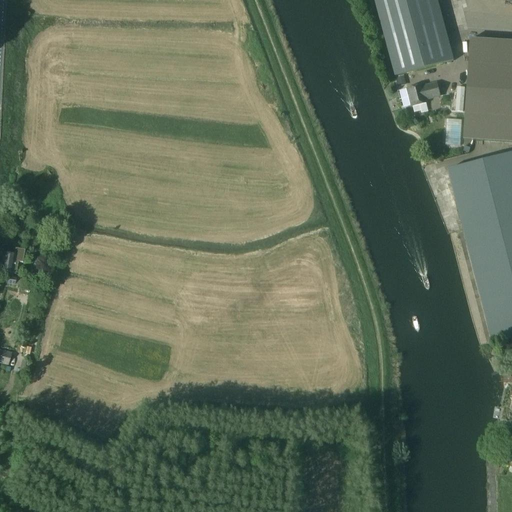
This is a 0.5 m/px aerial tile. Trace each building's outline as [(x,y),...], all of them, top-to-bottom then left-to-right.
[(436,0),(374,0),(395,77),(453,62),(436,0)] [(511,43),(470,40),(463,140),(511,143),(511,43)] [(412,108),(427,104),(426,100),(440,97),(437,84),(423,88),(422,85),(407,89),(412,108)] [(511,340),(511,153),(447,170),(491,345),(511,340)] [(15,248),(14,255),(3,253),(0,270),(0,272),(12,274),(12,273),(16,273),(18,263),(22,263),(25,250),(15,248)] [(6,277),(4,283),(18,286),(19,279),(6,277)] [(0,363),(7,366),(10,354),(0,350),(0,363)] [(22,360),(19,371),(18,372),(27,375),(30,362),(22,360)]
